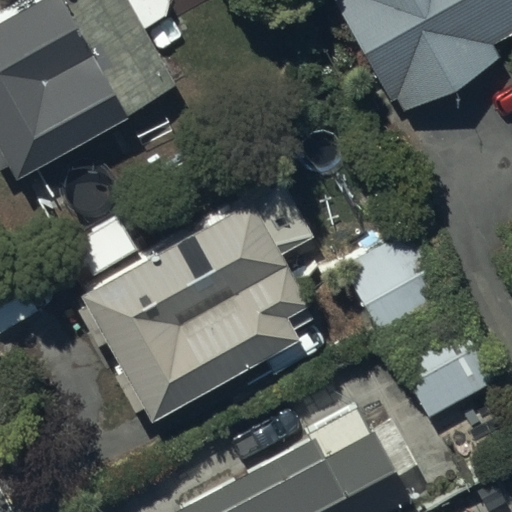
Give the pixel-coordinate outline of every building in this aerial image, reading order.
[(157,0),(0,0),(0,155),(1,157),(160,76),(131,17),(159,3),(157,0)] [(511,0),(340,0),(389,92),(405,83),(413,97),(490,57),(480,37),(511,20),(511,0)] [(238,192),(78,277),(141,395),(281,321),(267,296),(288,285),(238,192)] [(408,213),(335,252),(371,319),(444,280),(408,213)] [(461,308),(392,344),(429,415),(498,378),(461,308)] [(339,511),(392,484),(345,397),(299,422),(305,432),(172,503),(176,511),(339,511)]
